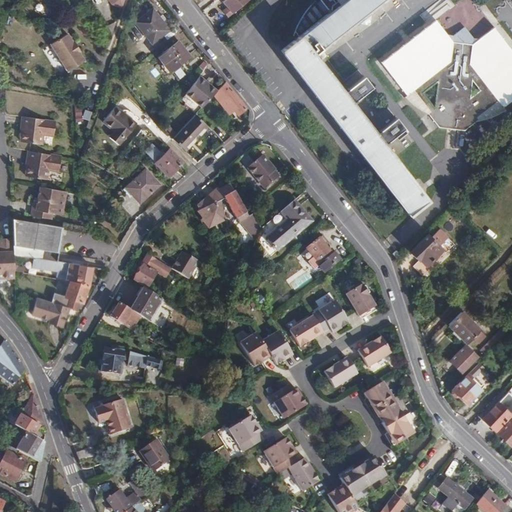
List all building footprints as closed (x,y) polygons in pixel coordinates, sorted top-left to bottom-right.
[(226,8),(222,11),(227,17),(248,0),(224,0),(222,2),(226,8)] [(281,50),(409,216),(429,202),(384,143),(399,132),(390,121),(375,133),(352,102),(367,90),(359,80),(344,92),(315,54),(385,0),(319,0),(329,12),(281,50)] [(168,29),(152,8),(135,21),(151,42),(168,29)] [(452,40),(436,20),(383,62),(407,95),(414,90),(431,111),(429,113),(443,132),(466,129),(480,119),(478,117),(499,101),(504,107),(511,101),(511,49),(495,27),(476,42),(474,38),(475,37),(466,26),(454,35),(455,36),(452,40)] [(229,27),(225,30),(229,35),(233,32),(229,27)] [(66,33),(49,43),(65,71),(82,61),(77,52),(78,52),(72,41),(71,42),(66,33)] [(181,36),(161,52),(173,68),(194,52),(181,36)] [(171,71),(178,80),(188,72),(180,63),(171,71)] [(213,93),(219,88),(201,74),(187,92),(203,104),(213,93)] [(219,88),(213,93),(229,113),(234,109),(239,114),(247,106),(227,80),(219,88)] [(136,122),(114,105),(102,121),(112,129),(108,135),(118,144),(123,137),(124,138),(136,122)] [(196,112),(173,136),(185,148),(208,124),(196,112)] [(55,117),(22,113),(20,128),(22,129),(21,138),(42,141),(43,131),(54,133),(55,117)] [(182,162),(169,147),(155,161),(169,175),(182,162)] [(61,155),(27,150),(25,165),(28,165),(26,174),(48,178),(49,168),(59,170),(61,155)] [(263,155),(248,168),(265,189),(280,177),(275,172),(275,170),(263,155)] [(146,169),(126,187),(139,202),(160,184),(146,169)] [(37,195),(33,194),(30,214),(51,217),(52,210),(61,211),(64,189),(38,185),(37,195)] [(218,188),(198,204),(209,228),(225,220),(221,201),(226,199),(240,222),(245,219),(246,222),(244,227),(256,241),(261,228),(254,214),(249,217),(231,186),(230,185),(220,191),(218,188)] [(295,200),(281,211),(288,220),(267,237),(274,246),(272,247),(274,250),(276,249),(277,250),(312,222),(295,200)] [(12,216),(14,238),(14,253),(24,254),(27,255),(28,246),(58,250),(61,225),(12,216)] [(95,216),(91,221),(95,225),(99,219),(95,216)] [(427,235),(410,252),(419,260),(421,259),(427,265),(442,250),(427,235)] [(7,238),(0,236),(0,275),(15,275),(15,269),(14,253),(14,238),(7,238)] [(320,238),(307,249),(320,265),(318,266),(324,273),(341,259),(335,252),(334,254),(320,238)] [(396,250),(392,253),(397,259),(401,256),(396,250)] [(182,251),(172,269),(190,280),(200,260),(182,251)] [(25,271),(24,254),(14,253),(15,269),(25,271)] [(156,260),(147,255),(141,265),(143,266),(134,280),(148,288),(152,283),(154,284),(156,281),(153,280),(158,273),(151,269),(156,260)] [(58,259),(35,256),(34,262),(49,264),(51,262),(58,263),(58,259)] [(70,279),(89,283),(92,264),(68,261),(66,278),(70,279)] [(55,292),(52,300),(67,305),(77,307),(79,299),(82,300),(89,283),(70,279),(65,295),(55,292)] [(361,284),(345,294),(356,313),(359,316),(375,306),(361,284)] [(143,290),(130,310),(149,321),(153,325),(166,302),(143,290)] [(52,300),(36,295),(31,311),(49,317),(48,321),(61,325),(67,305),(52,300)] [(312,315),(313,316),(323,332),(324,334),(331,330),(332,333),(349,323),(335,300),(312,315)] [(144,329),(149,321),(130,310),(120,304),(110,320),(121,326),(122,325),(127,328),(131,321),(144,329)] [(460,313),(448,325),(467,344),(472,338),(479,331),(460,313)] [(313,316),(289,331),(299,346),(323,332),(313,316)] [(479,331),(472,338),(477,342),(484,336),(479,331)] [(278,332),(262,341),(271,356),(277,365),(292,355),(278,332)] [(256,333),(240,343),(254,367),(271,356),(262,341),(256,333)] [(380,337),(357,351),(367,368),(391,353),(380,337)] [(13,350),(4,338),(0,343),(0,375),(12,384),(23,370),(17,356),(13,350)] [(484,349),(481,353),(483,355),(494,345),(490,341),(483,348),(484,349)] [(113,352),(103,350),(101,372),(120,374),(123,353),(121,353),(121,349),(114,348),(113,352)] [(463,348),(446,365),(451,370),(453,369),(455,372),(458,369),(462,373),(476,359),(463,348)] [(165,362),(131,351),(129,365),(150,368),(151,367),(162,370),(165,362)] [(347,358),(323,372),(334,388),(357,374),(347,358)] [(468,374),(473,379),(478,374),(473,369),(468,374)] [(466,376),(481,391),(483,388),(473,379),(468,374),(466,376)] [(467,404),(481,391),(466,376),(452,391),(451,395),(455,398),(456,398),(458,398),(459,397),(467,404)] [(147,378),(135,377),(134,384),(144,385),(147,378)] [(364,394),(375,411),(393,399),(382,383),(364,394)] [(289,384),(269,397),(284,419),(306,405),(296,389),(293,391),(289,384)] [(29,398),(21,413),(41,426),(43,422),(30,387),(26,391),(29,398)] [(385,428),(403,417),(393,399),(375,411),(385,428)] [(107,424),(112,437),(132,429),(123,401),(102,408),(102,409),(95,412),(100,426),(107,424)] [(496,431),(511,415),(499,403),(483,419),(496,431)] [(14,425),(26,432),(35,437),(41,426),(21,413),(14,425)] [(229,430),(243,453),(263,440),(259,434),(261,432),(251,416),(229,430)] [(385,428),(396,446),(414,434),(403,417),(385,428)] [(511,421),(500,435),(511,446),(511,445),(511,421)] [(26,432),(16,449),(28,456),(39,462),(40,453),(44,441),(35,437),(26,432)] [(88,448),(77,452),(81,464),(96,457),(91,447),(102,442),(98,432),(85,437),(88,448)] [(287,468),(297,462),(293,456),(295,454),(285,438),(262,451),(277,475),(287,468)] [(16,449),(0,440),(0,448),(7,452),(3,458),(0,456),(0,462),(1,463),(0,465),(0,473),(14,482),(28,456),(16,449)] [(171,459),(155,440),(141,452),(157,470),(171,459)] [(297,462),(287,468),(301,492),(318,482),(303,458),(297,462)] [(338,480),(342,487),(349,498),(384,476),(373,458),(338,480)] [(472,499),(440,474),(432,484),(448,497),(438,509),(441,511),(452,511),(458,505),(464,510),(472,499)] [(125,511),(139,503),(148,496),(136,478),(130,483),(136,492),(126,499),(120,489),(106,499),(110,506),(108,508),(110,511),(113,510),(114,511),(125,511)] [(214,493),(202,480),(196,486),(189,492),(201,506),(214,493)] [(110,489),(108,482),(95,487),(97,493),(110,489)] [(342,487),(326,496),(335,511),(353,511),(356,510),(349,498),(342,487)] [(501,511),(505,508),(486,490),(475,504),(483,511),(501,511)] [(399,499),(393,495),(380,511),(399,511),(405,504),(399,499)] [(160,511),(166,511),(171,508),(166,502),(158,510),(160,511)] [(125,511),(147,511),(139,503),(125,511)]
